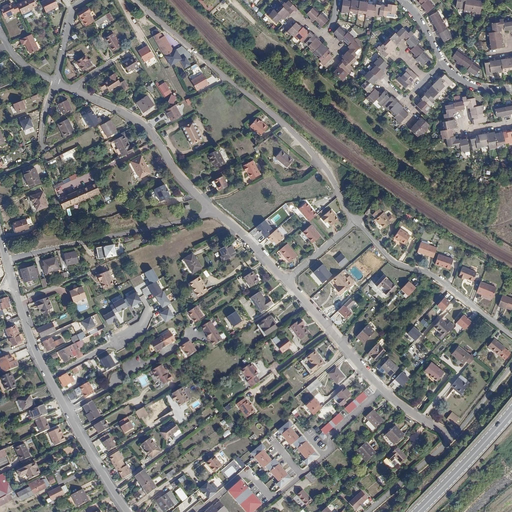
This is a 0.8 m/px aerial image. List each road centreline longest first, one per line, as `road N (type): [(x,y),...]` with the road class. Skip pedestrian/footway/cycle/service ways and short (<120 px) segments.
road 1 (residential): [(137,0),(286,125),(319,160),(354,221)]
road 2 (residential): [(13,286),(33,345),(127,511)]
road 3 (residential): [(453,439),(373,379),(286,282)]
road 4 (residential): [(6,259),(213,210)]
road 5 (residential): [(354,221),(396,263),(432,274),(511,336)]
road 6 (residential): [(213,210),(173,171),(147,129),(76,90)]
road 7 (secondary): [(416,511),(511,411)]
